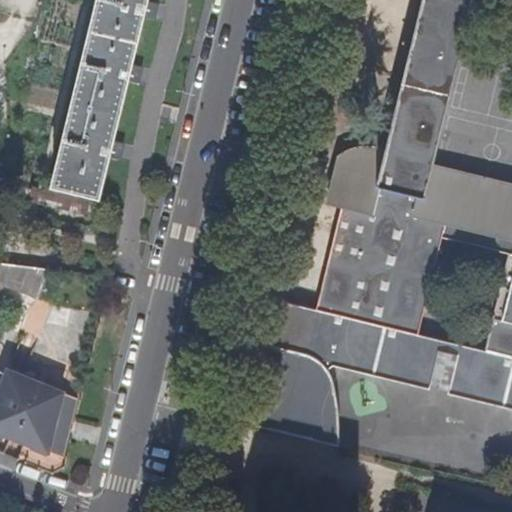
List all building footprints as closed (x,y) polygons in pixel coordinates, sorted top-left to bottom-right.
[(145,4),(145,0),(96,0),(51,185),(98,197),(108,156),(111,140),(125,83),(129,67),(141,19),(145,4)] [(511,190),(428,168),(439,118),(463,22),(468,0),(423,0),(402,87),(384,157),(366,153),(362,170),(357,168),(350,154),(343,159),(335,167),(329,194),(342,197),(314,314),(277,304),(265,349),(262,348),(248,405),(248,413),(250,419),(327,441),(332,435),(338,426),(340,420),(342,413),(343,405),(342,397),(340,388),(335,380),(331,373),(327,370),(325,368),(331,365),(427,389),(427,386),(446,390),(445,394),(510,410),(511,410),(511,190)] [(511,7),(511,0),(468,0),(463,22),(491,28),(496,4),(511,7)] [(153,21),(156,7),(145,4),(141,19),(153,21)] [(137,85),(141,70),(129,67),(125,83),(137,85)] [(119,159),(122,143),(111,140),(108,156),(119,159)] [(0,283),(30,296),(40,268),(7,263),(5,263),(0,276),(0,283)] [(62,455),(75,396),(50,388),(4,370),(0,380),(0,411),(4,412),(4,416),(14,419),(9,436),(43,450),(62,455)]
